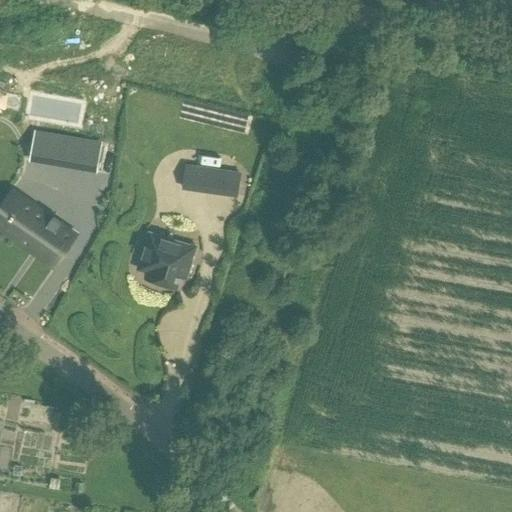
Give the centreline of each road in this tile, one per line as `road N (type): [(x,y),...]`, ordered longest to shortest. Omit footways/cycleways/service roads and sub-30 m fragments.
road 1 (unclassified): [(227,511),(141,421),(0,323)]
road 2 (secondary): [(511,43),(288,0)]
